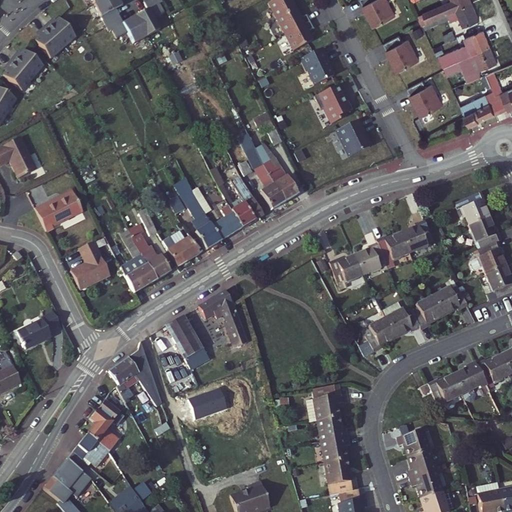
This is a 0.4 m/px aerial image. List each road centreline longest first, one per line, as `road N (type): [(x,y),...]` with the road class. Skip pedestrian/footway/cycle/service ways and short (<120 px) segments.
road 1 (residential): [(99,354),(157,307),(317,211),(420,176)]
road 2 (residential): [(393,511),(372,439),(380,390),(408,363),(511,320)]
road 3 (residential): [(420,176),(328,0)]
road 4 (residential): [(5,511),(99,354)]
road 5 (residential): [(0,233),(39,249),(80,333),(99,354)]
road 6 (residential): [(99,354),(73,377),(0,482)]
